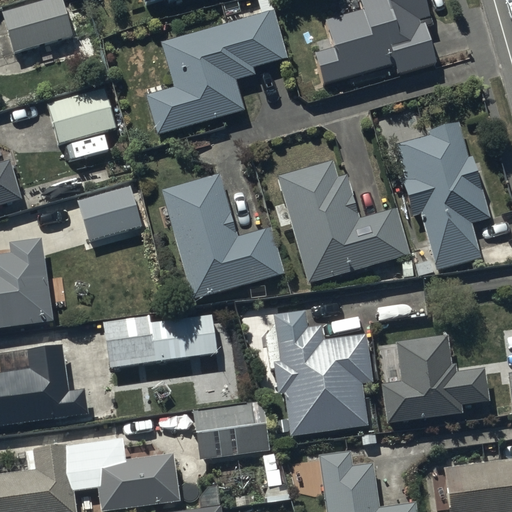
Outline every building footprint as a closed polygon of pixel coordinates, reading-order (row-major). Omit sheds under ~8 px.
[(167,14),(210,0),(137,0),(144,19),(166,12),(167,14)] [(397,83),(437,71),(425,29),(429,27),(420,0),(376,0),(357,6),(362,21),(323,32),(331,58),(314,63),(322,93),(393,72),(397,83)] [(1,18),(13,59),(71,43),(59,2),(1,18)] [(156,144),(243,119),(234,89),(254,83),(252,76),(287,66),(269,2),(256,6),(261,23),(160,52),(173,95),(145,103),(156,144)] [(47,112),(58,151),(115,135),(104,96),(47,112)] [(481,230),(481,229),(489,227),(472,166),(466,168),(457,132),(427,139),(429,144),(394,153),(403,189),(401,190),(410,225),(420,223),(434,278),(480,267),(471,232),(481,230)] [(306,292),(409,262),(396,217),(358,228),(346,184),(336,186),(331,169),(276,185),(306,292)] [(0,213),(19,207),(7,171),(0,173),(0,213)] [(161,197),(191,308),(282,283),(270,236),(236,246),(219,182),(161,197)] [(88,248),(142,232),(130,193),(76,209),(88,248)] [(0,336),(50,329),(48,310),(67,308),(64,279),(45,281),(42,248),(8,252),(9,263),(0,263),(0,336)] [(289,445),(365,434),(361,391),(371,390),(367,344),(321,348),(320,334),(305,336),(304,319),(273,322),(274,332),(265,343),(268,377),(273,377),(277,404),(283,403),(289,445)] [(108,376),(216,361),(211,323),(149,332),(147,324),(101,331),(108,376)] [(460,415),(488,411),(483,377),(455,380),(454,375),(449,376),(446,347),(394,353),(399,392),(379,395),(384,435),(461,425),(460,415)] [(1,364),(4,381),(0,381),(0,434),(86,422),(83,397),(67,400),(61,355),(25,360),(1,364)] [(256,433),(254,411),(191,419),(198,467),(268,457),(265,432),(256,433)] [(98,511),(162,511),(177,510),(171,464),(125,470),(122,446),(32,459),(35,478),(0,483),(0,511),(72,511),(71,501),(97,498),(98,511)] [(415,511),(416,511),(411,511),(376,511),(371,472),(351,474),(349,461),(318,465),(323,511),(415,511)] [(445,511),(511,511),(511,468),(442,478),(445,511)] [(218,511),(216,492),(196,495),(198,511),(218,511)]
